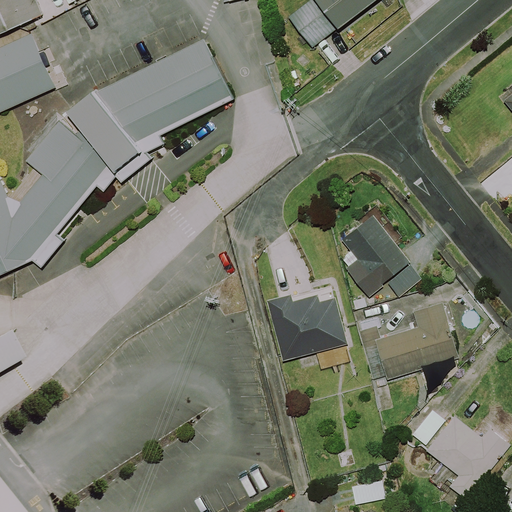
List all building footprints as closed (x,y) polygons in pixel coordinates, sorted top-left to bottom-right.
[(26,0),(0,0),(0,34),(35,20),(26,0)] [(373,0),(309,0),(288,16),(312,47),(373,0)] [(23,40),(0,49),(0,275),(26,265),(9,225),(0,204),(0,115),(47,95),(23,40)] [(34,180),(15,209),(9,225),(26,265),(92,197),(105,205),(146,167),(140,152),(223,111),(205,52),(80,104),(24,172),(34,180)] [(511,92),(503,99),(511,109),(511,92)] [(386,281),(399,297),(422,278),(409,262),(411,261),(372,214),(341,240),(357,258),(345,268),(369,297),(383,285),(382,284),(386,281)] [(283,360),(348,343),(335,296),(334,296),(331,286),(291,296),(291,293),(267,300),(283,360)] [(387,379),(459,358),(442,303),(413,311),(417,326),(381,337),(377,325),(359,331),(373,379),(386,375),(387,379)] [(482,438),(454,416),(426,450),(458,475),(449,486),(466,500),(511,445),(490,428),(482,438)] [(0,511),(18,511),(0,489),(0,511)]
